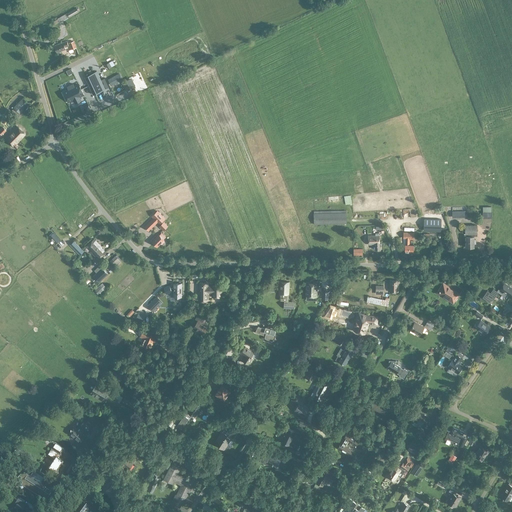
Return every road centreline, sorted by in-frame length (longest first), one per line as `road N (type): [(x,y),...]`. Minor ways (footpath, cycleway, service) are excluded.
road 1 (unclassified): [(422,265),(149,260),(56,142)]
road 2 (residential): [(228,459),(160,430),(124,434),(64,511)]
road 3 (unclassified): [(56,142),(14,0)]
road 4 (residential): [(303,482),(366,375)]
road 5 (residential): [(366,375),(422,265)]
